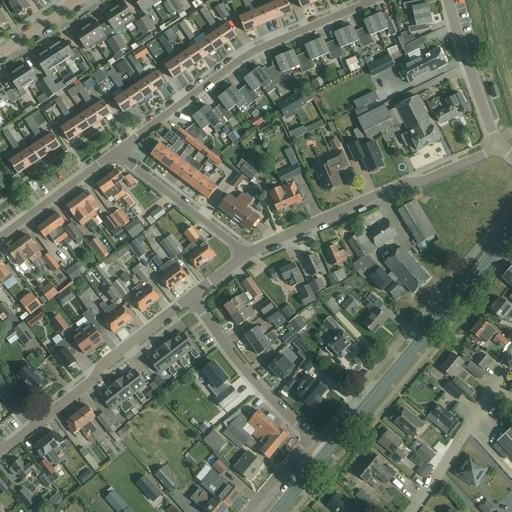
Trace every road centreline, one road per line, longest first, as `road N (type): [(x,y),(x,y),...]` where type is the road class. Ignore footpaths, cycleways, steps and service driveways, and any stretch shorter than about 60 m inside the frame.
road 1 (residential): [(373,0),(246,55),(116,151)]
road 2 (primary): [(328,452),(511,232)]
road 3 (residential): [(247,253),(499,147)]
road 4 (residential): [(0,448),(190,296)]
road 5 (residential): [(328,452),(246,374),(190,296)]
road 6 (tertiary): [(408,511),(511,354)]
road 7 (residential): [(247,253),(116,151)]
road 8 (unclassified): [(499,147),(447,0)]
road 9 (residential): [(116,151),(0,236)]
